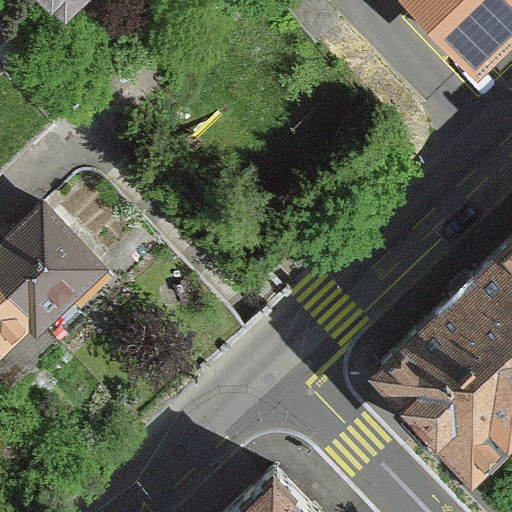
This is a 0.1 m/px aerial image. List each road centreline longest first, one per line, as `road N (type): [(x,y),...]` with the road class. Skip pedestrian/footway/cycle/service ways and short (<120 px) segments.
road 1 (residential): [(511,143),(282,362)]
road 2 (residential): [(125,511),(282,362)]
road 3 (residential): [(282,362),(426,511)]
